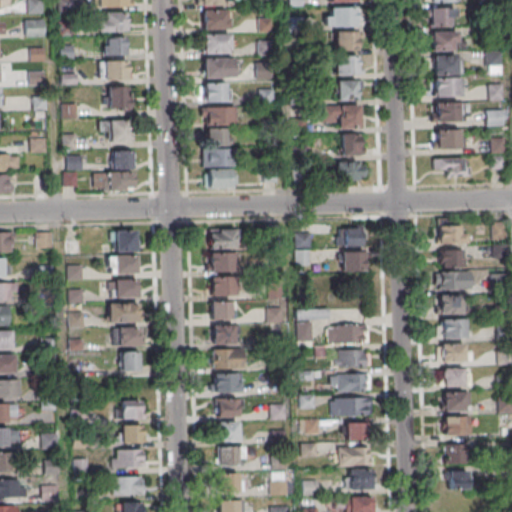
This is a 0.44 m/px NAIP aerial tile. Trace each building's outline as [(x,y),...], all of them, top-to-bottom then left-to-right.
[(0,0),(0,7),(9,8),(8,0),(0,0)] [(26,0),(26,12),(42,12),(41,0),(26,0)] [(335,9),(357,8),(358,27),(336,28),(335,9)] [(229,29),(229,9),(201,9),(201,29),(229,29)] [(431,9),(453,9),(453,27),(431,28),(431,9)] [(97,12),(97,31),(127,31),(127,12),(97,12)] [(42,36),(42,19),(23,19),(23,36),(42,36)] [(337,33),(359,32),(359,51),(337,51),(337,33)] [(201,53),(229,53),(229,33),(201,33),(201,53)] [(434,33),(456,33),(456,52),(434,52),(434,33)] [(126,54),(126,37),(102,37),(102,54),(126,54)] [(70,46),(59,46),(59,57),(70,57),(70,46)] [(337,57),(359,57),(359,75),(337,76),(337,57)] [(436,57),(458,57),(458,75),(436,76),(436,57)] [(201,58),(201,77),(232,77),(232,58),(201,58)] [(98,60),(98,79),(127,79),(127,60),(98,60)] [(75,70),(59,70),(59,82),(75,82),(75,70)] [(437,79),(459,79),(459,97),(437,98),(437,79)] [(334,99),(357,99),(357,80),(334,80),(334,99)] [(226,82),(201,82),(201,101),(226,101),(226,82)] [(128,108),(128,86),(107,86),(107,108),(128,108)] [(438,104),(460,104),(460,123),(438,123),(438,104)] [(358,105),(320,105),(320,123),(336,123),(336,128),(358,128),(358,105)] [(234,125),(234,106),(200,106),(200,125),(234,125)] [(501,108),(484,108),(484,126),(501,126),(501,108)] [(127,141),(127,120),(98,120),(98,130),(107,130),(107,141),(127,141)] [(232,146),(230,146),(229,128),(202,128),(203,147),(201,147),(201,166),(232,165),(232,146)] [(439,132),(461,131),(462,150),(440,150),(439,132)] [(61,149),(75,149),(75,134),(61,134),(61,149)] [(359,135),(338,135),(338,155),(359,155),(359,135)] [(28,152),(44,153),(44,137),(28,137),(28,152)] [(489,151),(503,151),(503,137),(489,137),(489,151)] [(131,169),(131,151),(111,151),(111,169),(131,169)] [(0,170),(16,171),(16,154),(0,154),(0,170)] [(64,185),(75,185),(75,171),(80,171),(80,154),(64,154),(64,185)] [(489,168),(502,168),(502,154),(489,154),(489,168)] [(465,157),(437,157),(437,175),(465,175),(465,157)] [(361,162),(335,162),(335,180),(361,180),(361,162)] [(234,170),(204,170),(204,187),(234,187),(234,170)] [(92,172),(92,189),(131,189),(131,172),(92,172)] [(0,192),(16,192),(16,174),(0,174),(0,192)] [(435,218),(435,242),(462,242),(462,224),(449,224),(449,218),(435,218)] [(363,272),(363,228),(339,228),(339,272),(363,272)] [(133,230),(113,230),(113,251),(133,251),(133,230)] [(210,231),(222,230),(222,231),(236,231),(237,251),(210,252),(209,235),(211,235),(210,231)] [(0,251),(12,252),(12,232),(0,232),(0,251)] [(38,234),(52,233),(53,248),(39,248),(38,234)] [(297,234),(311,234),(312,248),(298,249),(297,234)] [(463,250),(437,250),(437,267),(463,267),(463,250)] [(212,255),(234,254),(235,273),(212,273),(212,255)] [(115,257),(138,257),(138,275),(115,275),(115,257)] [(39,266),(54,265),(54,280),(40,281),(39,266)] [(68,266),(83,265),(84,280),(69,281),(68,266)] [(436,289),(470,289),(470,271),(436,271),(436,289)] [(212,279),(235,278),(235,297),(213,297),(212,279)] [(115,281),(138,280),(139,299),(116,299),(115,281)] [(0,282),(0,300),(14,300),(14,282),(0,282)] [(269,284),(283,283),(284,298),(269,299),(269,284)] [(69,290),(70,304),(85,303),(84,289),(69,290)] [(437,294),(437,313),(465,313),(465,294),(437,294)] [(211,303),(234,303),(235,321),(212,321),(211,303)] [(116,305),(139,305),(139,323),(116,324),(116,305)] [(268,309),(283,308),(284,323),(269,324),(268,309)] [(294,309),(294,318),(325,318),(325,309),(294,309)] [(70,314),(85,313),(85,328),(71,329),(70,314)] [(438,337),(465,337),(465,318),(438,318),(438,337)] [(298,323),(313,323),(313,338),(299,338),(298,323)] [(324,343),(366,343),(366,326),(324,326),(324,343)] [(213,327),(236,327),(236,345),(214,345),(213,327)] [(117,330),(140,329),(140,347),(117,348),(117,330)] [(0,332),(11,332),(12,351),(0,351),(0,332)] [(270,334),(284,333),(285,348),(270,349),(270,334)] [(42,339),(43,354),(56,353),(55,339),(42,339)] [(70,340),(71,351),(84,351),(84,340),(70,340)] [(438,343),(438,361),(467,361),(467,343),(438,343)] [(329,350),(329,367),(365,367),(365,350),(329,350)] [(215,351),(237,351),(238,369),(215,370),(215,351)] [(122,354),(123,372),(140,371),(139,353),(122,354)] [(271,356),(286,355),(286,370),(272,371),(271,356)] [(0,356),(13,356),(13,375),(0,375),(0,356)] [(43,363),(57,362),(58,377),(44,378),(43,363)] [(439,367),(439,385),(467,385),(467,367),(439,367)] [(368,373),(328,373),(328,390),(368,390),(368,373)] [(216,376),(238,375),(239,394),(216,394),(216,376)] [(0,380),(13,380),(13,399),(0,399),(0,380)] [(43,388),(58,387),(58,402),(44,403),(43,388)] [(440,391),(440,410),(467,410),(467,391),(440,391)] [(301,395),(315,395),(316,410),(301,410),(301,395)] [(328,415),(368,414),(368,397),(328,398),(328,415)] [(217,401),(240,400),(240,418),(217,419),(217,401)] [(121,403),(141,402),(142,421),(121,421),(121,403)] [(0,421),(15,421),(15,403),(0,403),(0,421)] [(272,405),(287,405),(287,420),(273,420),(272,405)] [(74,410),(88,410),(89,425),(74,425),(74,410)] [(441,434),(465,434),(465,416),(441,416),(441,434)] [(305,420),(320,419),(320,434),(306,435),(305,420)] [(347,424),(370,423),(370,442),(347,442),(347,424)] [(217,424),(240,424),(240,442),(218,442),(217,424)] [(18,428),(0,427),(0,445),(18,445),(18,428)] [(122,427),(143,427),(143,445),(123,446),(122,427)] [(273,431),(287,430),(288,445),(273,445),(273,431)] [(43,435),(57,434),(58,449),(43,450),(43,435)] [(73,435),(88,434),(88,449),(74,450),(73,435)] [(302,444),(317,443),(317,458),(303,459),(302,444)] [(442,444),(442,462),(467,462),(467,444),(442,444)] [(220,449),(242,448),(243,466),(220,467),(220,449)] [(348,448),(371,448),(371,466),(348,467),(348,448)] [(122,451),(142,450),(143,469),(122,469),(122,451)] [(75,460),(89,459),(90,474),(76,475),(75,460)] [(46,461),(60,461),(61,475),(46,476),(46,461)] [(467,489),(467,470),(446,470),(446,489),(467,489)] [(350,471),(373,471),(373,489),(350,490),(350,471)] [(218,476),(241,475),(241,493),(218,494),(218,476)] [(114,478),(141,478),(142,496),(114,497),(114,478)] [(0,498),(28,497),(27,489),(21,489),(21,480),(0,481),(0,498)] [(273,481),(288,481),(288,496),(274,496),(273,481)] [(304,482),(319,481),(319,496),(305,497),(304,482)] [(45,487),(60,486),(60,501),(46,502),(45,487)] [(331,507),(343,507),(343,497),(331,497),(331,507)] [(350,511),(350,499),(373,498),(373,511),(350,511)] [(220,511),(220,502),(243,501),(243,511),(220,511)] [(115,502),(115,511),(140,511),(141,502),(115,502)]
